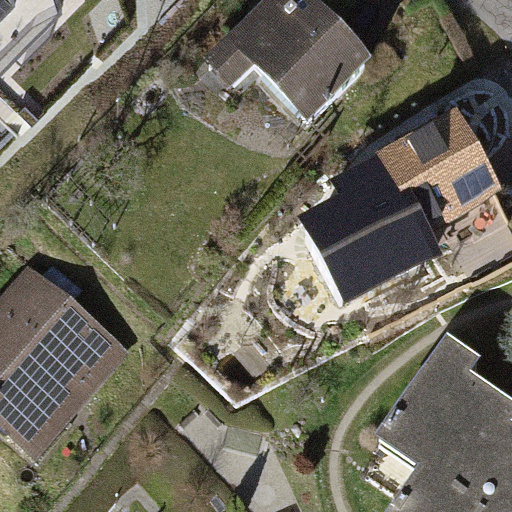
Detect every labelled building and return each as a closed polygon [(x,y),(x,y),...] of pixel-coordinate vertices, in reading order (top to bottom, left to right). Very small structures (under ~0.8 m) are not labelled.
[(61,0),(0,0),(0,67),(63,5),(61,0)] [(364,72),(296,0),(241,53),(309,124),(364,72)] [(492,197),(456,131),(382,171),(386,180),(343,204),(353,221),(309,245),(342,304),(394,276),(378,248),(413,229),(418,237),(492,197)] [(114,358),(30,287),(0,322),(0,323),(6,329),(0,336),(0,424),(33,453),(114,358)] [(448,351),(388,438),(431,469),(401,511),(511,511),(511,437),(508,434),(511,428),(511,416),(467,385),(477,371),(448,351)]
